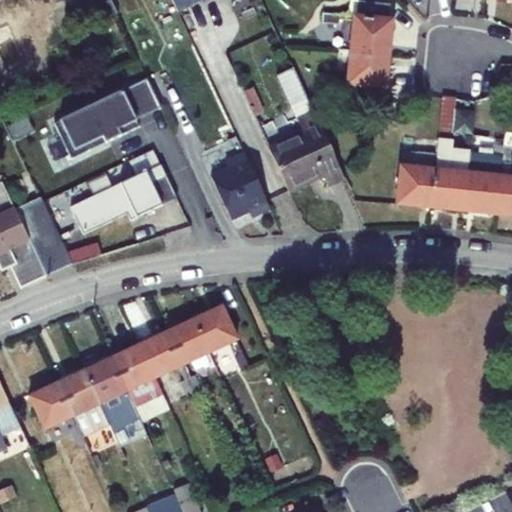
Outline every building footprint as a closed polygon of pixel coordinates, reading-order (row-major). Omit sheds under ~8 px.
[(115,15),(107,0),(83,0),(86,5),(93,3),(101,21),(115,15)] [(217,0),(194,0),(199,10),(217,0)] [(451,11),(451,0),(404,0),(404,1),(419,3),(419,8),(451,11)] [(482,14),(483,0),(451,0),(451,11),(482,14)] [(511,17),(511,0),(483,0),(482,14),(511,17)] [(350,69),(385,72),(389,39),(385,39),(387,24),(357,21),(356,36),(354,35),(350,69)] [(339,34),(322,33),(321,40),(338,42),(339,34)] [(385,72),(350,69),(345,101),(381,105),(385,72)] [(286,119),(304,111),(287,75),(270,83),(286,119)] [(161,111),(146,81),(54,127),(71,163),(139,130),(136,123),(161,111)] [(332,91),(315,89),(314,99),(331,100),(332,91)] [(258,117),(246,94),(239,98),(250,121),(258,117)] [(454,158),(459,111),(442,110),(435,170),(444,171),(446,157),(454,158)] [(304,111),(286,119),(296,140),(266,154),(286,198),(318,183),(322,193),(339,185),(304,111)] [(511,133),(505,133),(502,161),(500,177),(507,178),(508,162),(511,162),(511,133)] [(410,153),(403,152),(402,167),(408,167),(410,153)] [(249,221),(268,212),(241,157),(223,166),(226,172),(208,181),(229,223),(246,215),(249,221)] [(500,177),(502,161),(495,160),(494,177),(500,177)] [(150,185),(165,178),(160,167),(69,211),(82,238),(126,217),(130,224),(161,208),(150,185)] [(434,186),(430,221),(462,224),(466,189),(467,177),(435,173),(434,186)] [(150,185),(161,208),(176,201),(165,178),(150,185)] [(434,186),(399,182),(396,218),(430,221),(434,186)] [(466,189),(462,224),(493,227),(498,192),(466,189)] [(511,193),(498,192),(493,227),(511,228),(511,193)] [(70,264),(37,195),(12,207),(14,210),(46,275),(70,264)] [(46,275),(14,210),(0,216),(0,266),(2,271),(11,267),(20,288),(46,275)] [(217,310),(189,323),(205,357),(233,344),(217,310)] [(189,323),(163,336),(179,369),(205,357),(189,323)] [(163,336),(137,348),(152,382),(179,369),(163,336)] [(152,382),(137,348),(109,360),(132,409),(159,396),(152,382)] [(132,409),(109,360),(81,373),(107,429),(115,445),(143,433),(132,409)] [(107,429),(81,373),(54,386),(76,434),(80,442),(107,429)] [(76,434),(54,386),(28,398),(43,433),(44,433),(50,445),(76,434)] [(0,433),(16,426),(0,391),(0,433)] [(199,511),(188,488),(172,496),(179,511),(199,511)]
